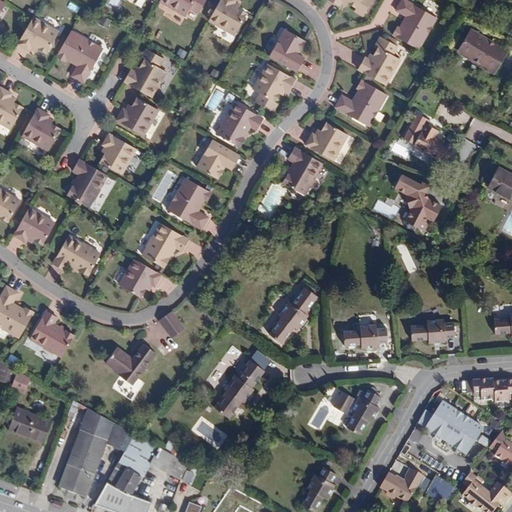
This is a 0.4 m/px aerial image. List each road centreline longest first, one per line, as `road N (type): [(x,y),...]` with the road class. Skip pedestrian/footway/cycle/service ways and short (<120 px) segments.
road 1 (residential): [(291,0),(320,28),(328,70),(263,153),(217,242),(168,302),(137,318),(93,312),(0,249)]
road 2 (residential): [(355,511),(428,385)]
road 3 (residential): [(428,385),(400,369),(308,375)]
